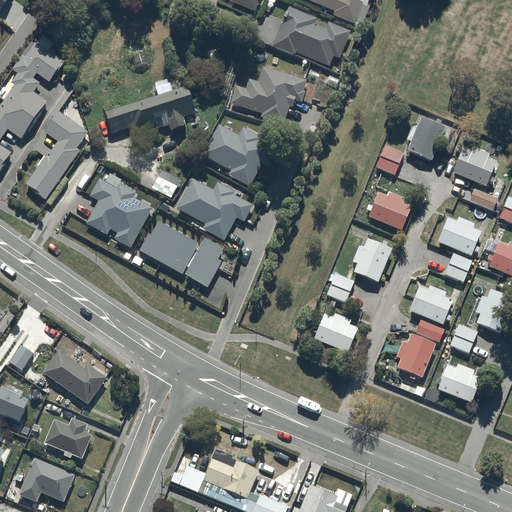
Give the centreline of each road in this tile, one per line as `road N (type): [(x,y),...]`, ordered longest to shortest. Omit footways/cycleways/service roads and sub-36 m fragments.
road 1 (secondary): [(179,371),(511,509)]
road 2 (secondary): [(0,245),(179,371)]
road 3 (tertiary): [(179,371),(121,511)]
